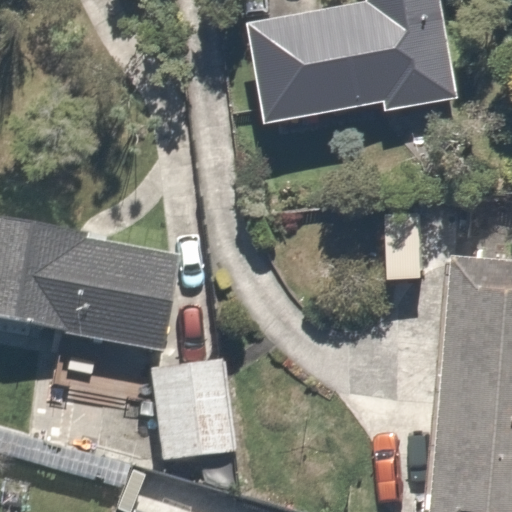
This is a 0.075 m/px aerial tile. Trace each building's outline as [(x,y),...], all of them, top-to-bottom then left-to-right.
[(380,113),(452,100),(441,0),(361,0),(362,2),(246,26),(264,121),(377,102),(380,113)] [(164,250),(0,224),(0,329),(148,352),(164,250)] [(511,511),(511,266),(441,262),(426,511),(511,511)] [(221,363),(146,372),(156,465),(232,456),(221,363)] [(119,511),(145,511),(123,503),(119,511)]
